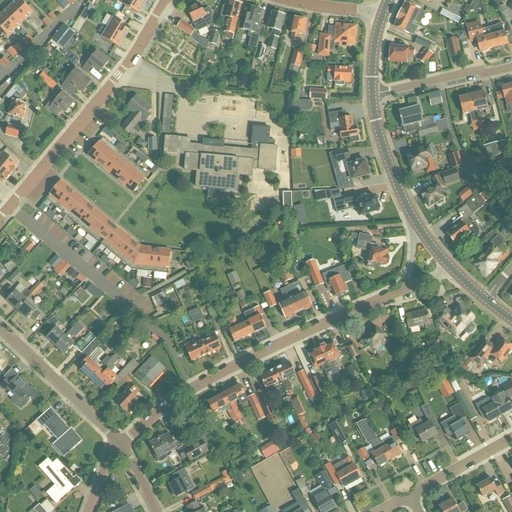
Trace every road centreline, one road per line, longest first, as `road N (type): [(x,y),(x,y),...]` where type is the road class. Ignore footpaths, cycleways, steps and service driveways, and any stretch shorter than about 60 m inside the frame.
road 1 (residential): [(121,447),(229,370),(452,269)]
road 2 (residential): [(0,216),(112,82),(164,0)]
road 3 (secondary): [(452,269),(399,192),(371,93)]
road 4 (residential): [(121,447),(0,329)]
road 5 (residential): [(371,93),(511,66)]
